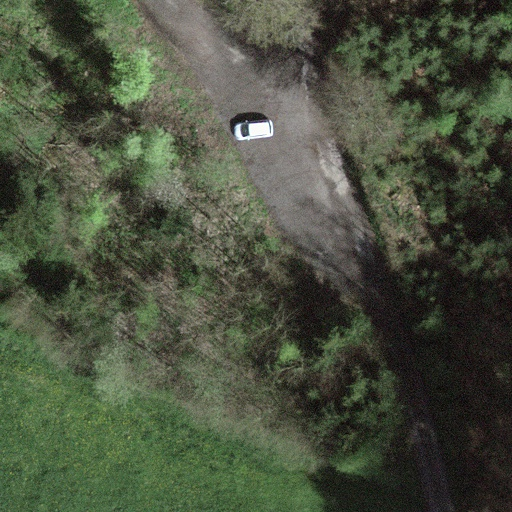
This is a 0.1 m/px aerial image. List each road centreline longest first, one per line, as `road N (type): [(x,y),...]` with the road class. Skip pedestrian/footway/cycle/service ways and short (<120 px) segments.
road 1 (track): [(322,116),(452,511)]
road 2 (track): [(171,0),(322,116)]
